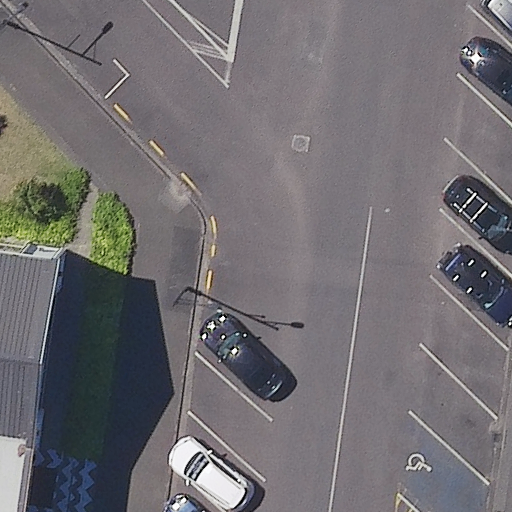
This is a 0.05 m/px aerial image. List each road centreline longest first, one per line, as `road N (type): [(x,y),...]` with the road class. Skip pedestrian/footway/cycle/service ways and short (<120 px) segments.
road 1 (unclassified): [(328,511),(369,202)]
road 2 (unclassified): [(175,0),(369,202)]
road 3 (unclassified): [(369,202),(397,0)]
